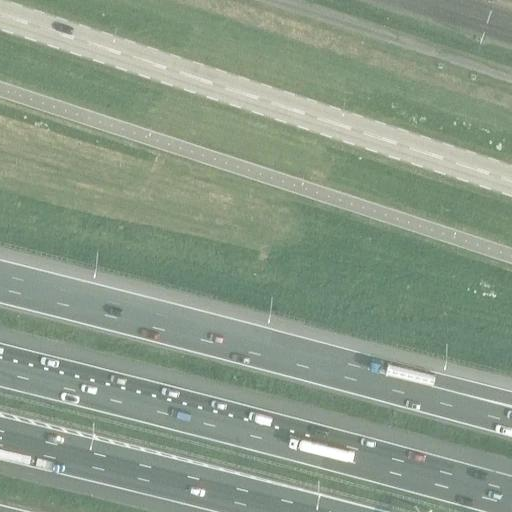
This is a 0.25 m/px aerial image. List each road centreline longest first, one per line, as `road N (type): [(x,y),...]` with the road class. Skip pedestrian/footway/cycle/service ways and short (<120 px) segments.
road 1 (secondary): [(511,180),(0,14)]
road 2 (motorway): [(511,501),(0,365)]
road 3 (motorway): [(408,388),(0,286)]
road 4 (motorway): [(0,434),(290,511)]
